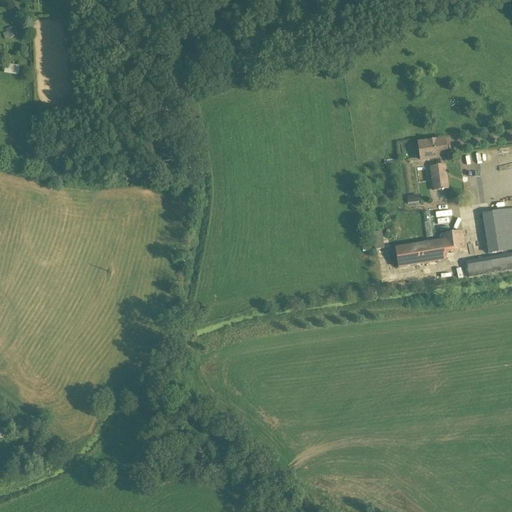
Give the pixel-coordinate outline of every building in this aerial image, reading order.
[(12,26),(5,28),(6,36),(14,35),(12,26)] [(5,73),(18,74),(19,65),(6,64),(5,73)] [(437,159),(443,158),(447,157),(446,150),(448,150),(450,147),(449,143),(446,141),(445,141),(445,140),(419,144),(421,161),(437,159)] [(444,166),(438,167),(431,168),(434,191),(448,189),(445,166),(444,166)] [(419,205),(418,194),(404,196),(405,207),(419,205)] [(511,210),(483,215),(489,254),(511,250),(511,210)] [(400,219),(392,220),(395,238),(403,237),(400,219)] [(381,232),(374,233),(376,248),(384,247),(381,232)] [(463,233),(441,236),(441,241),(444,253),(465,250),(463,233)] [(441,241),(395,249),(399,268),(445,261),(444,253),(441,241)] [(511,254),(466,262),(467,266),(511,258),(511,254)] [(511,258),(467,266),(469,278),(511,270),(511,258)]
